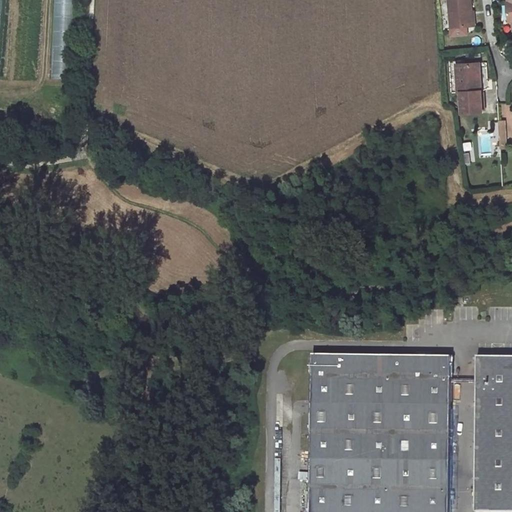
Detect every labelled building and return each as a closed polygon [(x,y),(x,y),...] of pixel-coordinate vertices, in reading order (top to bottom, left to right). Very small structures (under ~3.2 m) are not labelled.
[(72,80),(73,0),(54,0),(54,80),(72,80)] [(474,26),(471,0),(449,0),(452,28),(474,26)] [(479,90),(478,73),(480,73),(480,62),(460,63),(461,73),(457,74),(458,92),(461,92),(462,112),(483,111),(481,90),(479,90)] [(481,143),(497,143),(497,134),(481,134),(481,143)] [(450,511),(452,357),(313,355),(310,511),(450,511)] [(511,511),(511,357),(478,357),(476,511),(511,511)]
